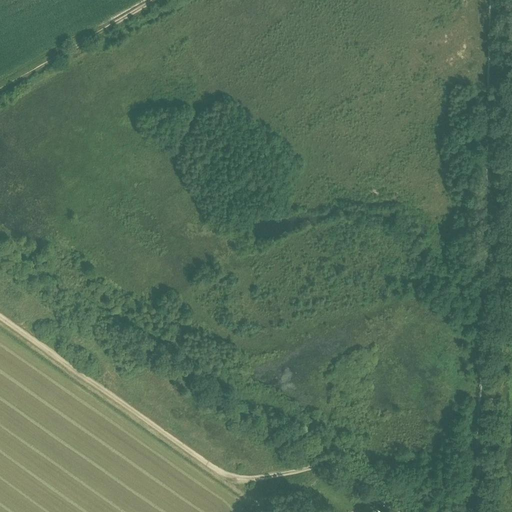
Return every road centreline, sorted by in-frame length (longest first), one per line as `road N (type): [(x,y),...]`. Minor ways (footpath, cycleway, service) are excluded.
road 1 (track): [(0,317),(231,477),(330,467),(397,511)]
road 2 (track): [(159,0),(0,90)]
